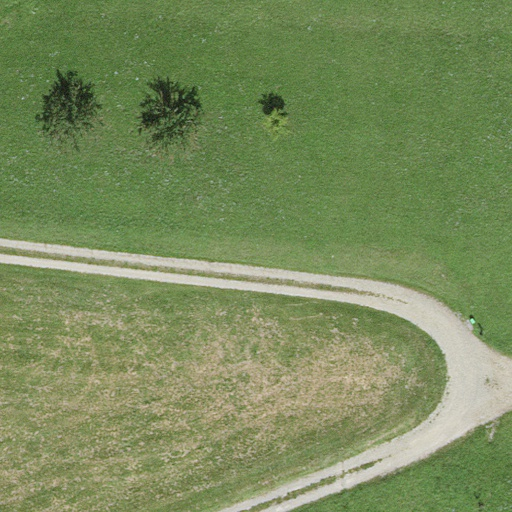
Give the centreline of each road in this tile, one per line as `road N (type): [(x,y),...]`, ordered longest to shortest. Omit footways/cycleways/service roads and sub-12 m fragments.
road 1 (track): [(496,421),(471,363),(441,327),(388,304),(0,257)]
road 2 (track): [(262,511),(511,415)]
